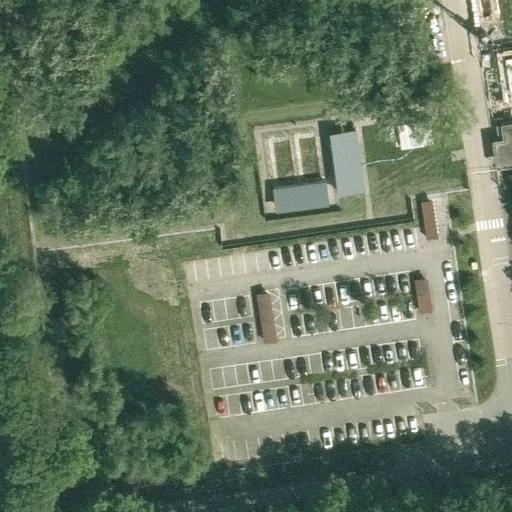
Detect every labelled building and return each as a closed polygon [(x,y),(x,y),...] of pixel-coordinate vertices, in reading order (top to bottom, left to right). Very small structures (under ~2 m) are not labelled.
[(238,64),(244,112),(310,103),(325,102),(319,54),(238,64)] [(312,123),(310,103),(244,112),(246,132),(251,131),(312,123)] [(511,126),(499,128),(501,144),(490,145),(494,169),(503,168),(511,166),(511,126)] [(435,144),(456,141),(454,127),(433,129),(435,144)] [(330,134),(289,139),(290,152),(331,147),(330,134)] [(272,182),(273,205),(328,202),(326,178),(272,182)] [(435,240),(430,204),(418,206),(422,228),(424,242),(435,240)] [(418,309),(432,308),(428,275),(415,276),(418,309)] [(277,337),(287,335),(279,287),(269,289),(277,337)] [(274,343),(266,294),(255,296),(262,344),(274,343)] [(412,449),(407,416),(393,418),(397,440),(399,451),(412,449)]
